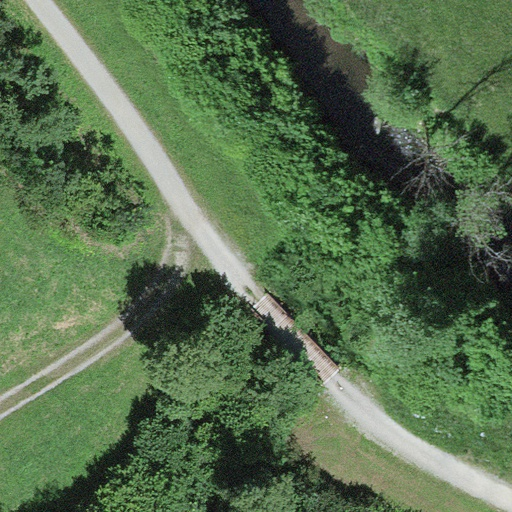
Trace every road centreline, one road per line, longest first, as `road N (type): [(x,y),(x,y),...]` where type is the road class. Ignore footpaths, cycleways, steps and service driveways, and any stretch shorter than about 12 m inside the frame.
road 1 (track): [(38,0),(259,302),(394,435),(511,501)]
road 2 (track): [(0,408),(133,321),(167,282),(185,209)]
